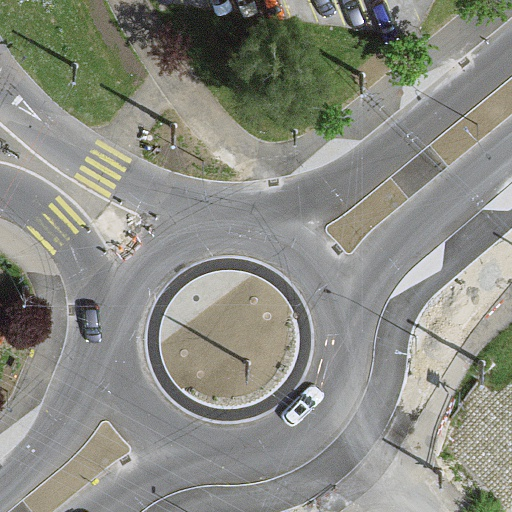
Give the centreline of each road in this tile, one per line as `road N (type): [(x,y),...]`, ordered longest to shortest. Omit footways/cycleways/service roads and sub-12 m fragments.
road 1 (primary): [(511,44),(271,238)]
road 2 (primary): [(182,454),(257,459),(319,419),(345,349),(335,300)]
road 3 (secondary): [(217,230),(100,172),(48,135),(0,82)]
road 4 (primary): [(335,300),(383,247),(511,145)]
road 5 (secondary): [(0,190),(60,224),(115,315)]
road 6 (primary): [(112,364),(71,421),(0,488)]
road 7 (primary): [(217,230),(189,236),(142,266),(115,315)]
